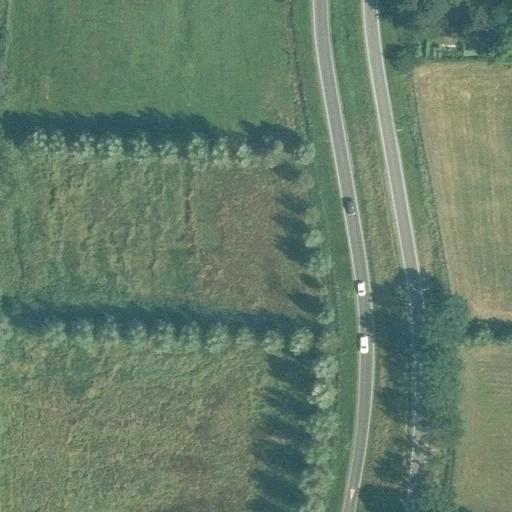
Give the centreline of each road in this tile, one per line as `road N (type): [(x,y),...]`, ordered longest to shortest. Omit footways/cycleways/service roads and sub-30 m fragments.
road 1 (secondary): [(320,0),(320,71),(362,343),(341,511)]
road 2 (secondary): [(407,511),(419,414),(409,285),(367,0)]
